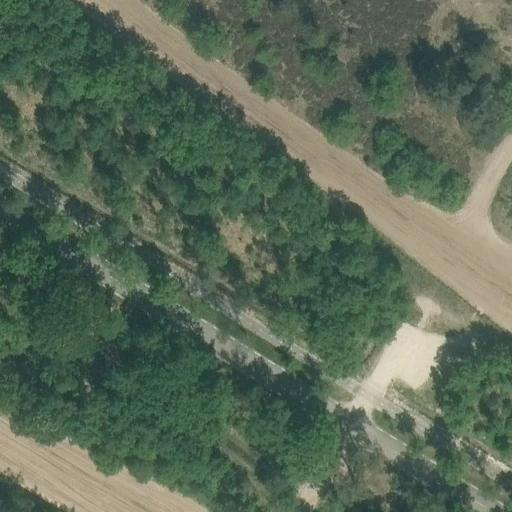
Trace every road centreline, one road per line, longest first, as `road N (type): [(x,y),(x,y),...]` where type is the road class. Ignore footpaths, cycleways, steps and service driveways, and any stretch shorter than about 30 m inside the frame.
road 1 (tertiary): [(503,511),(0,203)]
road 2 (track): [(511,289),(112,0)]
road 3 (track): [(139,511),(0,423)]
